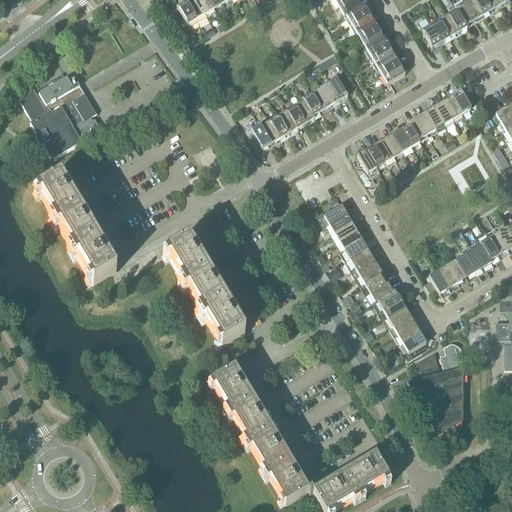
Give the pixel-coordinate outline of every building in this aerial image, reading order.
[(194,0),(186,5),(196,23),(205,18),(194,0)] [(206,0),(194,0),(205,18),(214,12),(206,0)] [(217,0),(206,0),(214,12),(222,7),(217,0)] [(263,0),(262,0),(258,3),(261,8),(267,5),(263,0)] [(356,1),(355,0),(337,0),(333,3),(338,11),(356,1)] [(464,0),(461,2),(463,6),(474,24),(482,19),(472,1),(470,0),(464,0)] [(491,14),(482,0),(473,0),(472,1),(482,19),(491,14)] [(500,8),(494,0),(482,0),(491,14),(500,8)] [(506,0),(494,0),(500,8),(508,3),(506,0)] [(356,1),(338,11),(343,19),(345,18),(361,9),(356,1)] [(186,5),(177,10),(189,30),(198,25),(196,23),(186,5)] [(427,11),(424,5),(419,8),(422,14),(427,11)] [(474,24),(463,6),(455,11),(456,13),(465,29),(474,24)] [(363,8),(361,9),(345,18),(350,27),(368,17),(363,8)] [(456,13),(447,19),(458,36),(466,31),(465,29),(456,13)] [(411,19),(408,15),(402,18),(405,23),(411,19)] [(374,25),(368,17),(350,27),(356,36),(374,25)] [(447,19),(438,24),(449,42),(458,36),(447,19)] [(438,24),(430,29),(440,46),(449,42),(438,24)] [(379,34),(374,25),(356,36),(361,44),(379,34)] [(440,46),(430,29),(421,34),(432,52),(440,46)] [(384,42),(379,34),(361,44),(366,53),(384,42)] [(384,42),(366,53),(371,61),(389,50),(384,42)] [(394,59),(389,50),(371,61),(376,70),(394,59)] [(394,59),(376,70),(381,79),(399,68),(394,59)] [(405,77),(399,68),(381,79),(387,87),(405,77)] [(326,84),(328,87),(338,104),(347,99),(344,94),(338,84),(336,82),(335,79),(326,84)] [(23,100),(18,102),(32,125),(30,126),(37,138),(35,140),(41,150),(43,149),(50,161),(53,159),(54,162),(80,146),(81,146),(83,149),(103,137),(95,123),(92,124),(90,121),(93,119),(96,117),(84,97),(78,100),(68,83),(66,80),(39,97),(41,101),(39,102),(34,93),(23,100)] [(344,80),(338,84),(344,94),(350,90),(344,80)] [(338,104),(328,87),(320,92),(330,109),(338,104)] [(330,109),(320,92),(311,97),(321,114),(330,109)] [(450,101),(461,119),(471,113),(460,95),(450,101)] [(311,97),(302,102),(313,120),(321,114),(311,97)] [(450,101),(441,106),(452,124),(461,119),(450,101)] [(313,120),(302,102),(301,103),(303,105),(295,110),(305,127),(314,121),(313,120)] [(452,124),(441,106),(432,111),(443,129),(452,124)] [(501,127),(511,120),(511,107),(495,117),(501,127)] [(305,127),(295,110),(286,115),(297,132),(305,127)] [(244,119),(250,116),(247,111),(241,115),(244,119)] [(432,111),(424,116),(435,134),(443,129),(432,111)] [(286,115),(278,120),(288,137),(297,132),(286,115)] [(435,134),(424,116),(416,121),(427,139),(435,134)] [(268,123),(269,125),(280,142),(288,137),(278,120),(277,117),(268,123)] [(511,131),(511,120),(501,127),(506,136),(511,131)] [(416,121),(407,126),(419,146),(420,146),(419,144),(427,139),(416,121)] [(269,125),(261,130),(271,147),(280,142),(269,125)] [(408,129),(400,134),(411,151),(419,146),(407,126),(408,129)] [(271,147),(261,130),(251,136),(261,153),(271,147)] [(400,134),(391,139),(402,156),(411,151),(400,134)] [(492,139),(489,134),(482,138),(485,143),(492,139)] [(460,147),(465,144),(461,137),(456,140),(460,147)] [(391,139),(383,144),(393,162),(402,156),(391,139)] [(393,162),(383,144),(374,149),(385,167),(393,162)] [(374,149),(366,154),(376,172),(385,167),(374,149)] [(376,172),(366,154),(357,159),(368,177),(376,172)] [(413,167),(416,172),(421,169),(418,164),(413,167)] [(401,174),(404,179),(410,176),(406,170),(401,174)] [(61,182),(39,195),(39,196),(42,201),(54,221),(60,232),(72,251),(79,262),(90,282),(93,287),(94,288),(111,278),(116,275),(115,272),(113,270),(108,261),(105,256),(102,252),(100,249),(94,238),(90,231),(87,226),(84,221),(82,218),(76,207),(71,200),(68,195),(65,190),(64,188),(61,182)] [(329,230),(346,219),(340,210),(323,220),(329,230)] [(346,219),(329,230),(334,238),(351,228),(346,219)] [(307,241),(313,238),(314,237),(308,226),(307,227),(301,230),(307,241)] [(351,228),(334,238),(339,247),(356,236),(351,228)] [(511,244),(504,232),(496,237),(507,255),(511,251),(511,244)] [(460,234),(451,239),(452,239),(454,244),(463,239),(460,234)] [(182,248),(187,245),(182,236),(176,239),(182,248)] [(361,245),(356,236),(339,247),(344,255),(361,245)] [(496,237),(488,242),(498,260),(507,255),(496,237)] [(182,248),(176,239),(171,242),(177,251),(182,248)] [(177,251),(171,242),(166,245),(172,254),(177,251)] [(488,242),(480,247),(490,264),(498,260),(488,242)] [(172,254),(166,245),(161,248),(167,257),(172,254)] [(177,251),(172,254),(167,257),(166,257),(167,259),(223,352),(245,339),(189,245),(188,246),(187,245),(182,248),(177,251)] [(366,253),(361,245),(344,255),(349,263),(366,253)] [(490,264),(480,247),(479,247),(480,249),(472,254),(482,272),(492,266),(490,264)] [(161,248),(156,251),(162,261),(167,259),(166,257),(167,257),(161,248)] [(482,272),(472,254),(469,250),(461,255),(463,259),(474,277),(482,272)] [(162,261),(156,251),(151,254),(157,265),(162,261)] [(371,262),(366,253),(349,263),(354,272),(371,262)] [(151,254),(146,257),(152,267),(157,265),(151,254)] [(327,265),(321,256),(316,260),(321,268),(327,265)] [(152,267),(146,257),(141,260),(147,270),(152,267)] [(474,277),(463,259),(455,264),(465,282),(474,277)] [(147,270),(141,260),(136,263),(142,273),(147,270)] [(371,262),(354,272),(349,275),(354,284),(359,280),(376,270),(371,262)] [(136,263),(132,266),(138,276),(142,273),(136,263)] [(455,264),(446,269),(457,287),(465,282),(455,264)] [(138,276),(132,266),(130,267),(129,268),(126,269),(133,279),(138,276)] [(330,272),(326,266),(321,269),(325,275),(330,272)] [(133,279),(126,269),(121,272),(127,282),(133,279)] [(457,287),(446,269),(438,275),(448,292),(457,287)] [(326,277),(330,284),(331,286),(342,279),(336,270),(326,277)] [(381,279),(376,270),(359,280),(364,289),(381,279)] [(127,282),(121,272),(116,275),(122,285),(127,282)] [(116,275),(111,278),(117,289),(122,285),(116,275)] [(438,275),(428,280),(431,284),(424,288),(430,298),(437,294),(439,298),(448,292),(438,275)] [(387,287),(381,279),(364,289),(369,297),(387,287)] [(342,291),(336,282),(331,286),(336,294),(339,292),(342,291)] [(392,296),(387,287),(369,297),(375,306),(392,296),(394,295),(392,296)] [(339,292),(342,297),(348,293),(345,289),(342,291),(339,292)] [(392,296),(375,306),(375,307),(376,306),(381,314),(399,304),(394,295),(392,296)] [(347,311),(354,306),(349,298),(342,302),(347,311)] [(399,304),(381,314),(387,323),(404,312),(399,304)] [(353,312),(348,314),(352,320),(356,317),(353,312)] [(409,321),(404,312),(387,323),(392,331),(409,321)] [(509,326),(495,327),(496,344),(495,344),(504,344),(504,348),(503,348),(504,353),(504,369),(504,374),(511,373),(511,316),(509,317),(509,326)] [(414,329),(409,321),(392,331),(397,340),(414,329)] [(419,337),(414,329),(397,340),(402,348),(419,337)] [(362,337),(367,346),(374,341),(369,333),(362,337)] [(419,337),(402,348),(398,350),(407,365),(422,356),(419,351),(425,347),(419,337)] [(423,381),(407,385),(407,386),(408,386),(410,385),(410,387),(412,392),(414,392),(414,394),(415,399),(417,398),(418,400),(419,405),(421,405),(421,407),(422,407),(423,412),(425,411),(425,413),(426,418),(428,418),(429,420),(430,425),(432,424),(434,431),(436,431),(438,438),(443,435),(449,432),(462,432),(462,431),(461,431),(460,425),(462,424),(460,417),(462,417),(461,412),(460,410),(462,409),(461,404),(460,402),(462,402),(461,397),(460,395),(462,394),(461,389),(460,387),(462,387),(461,382),(460,380),(462,379),(461,374),(461,373),(463,372),(463,371),(462,371),(460,364),(463,364),(462,359),(460,355),(460,352),(458,351),(458,350),(454,348),(452,348),(450,348),(449,348),(447,349),(445,350),(444,350),(443,351),(445,358),(439,359),(440,363),(443,376),(440,377),(437,377),(435,372),(438,372),(434,356),(415,367),(420,376),(424,375),(425,380),(424,381),(423,381)] [(381,361),(383,359),(378,351),(372,354),(378,363),(381,361)] [(384,359),(377,363),(381,369),(388,365),(384,359)] [(336,511),(388,482),(374,460),(313,497),(310,493),(307,495),(234,372),(211,385),(285,509),(307,496),(309,499),(312,497),(320,511),(336,511)]
